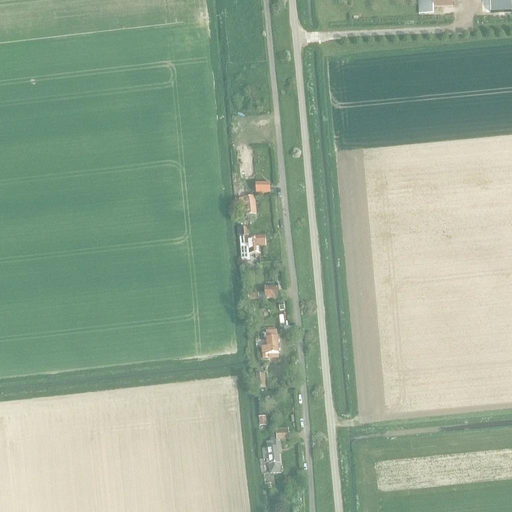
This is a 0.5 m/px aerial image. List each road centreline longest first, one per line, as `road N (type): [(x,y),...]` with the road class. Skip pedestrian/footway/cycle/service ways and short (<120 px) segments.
road 1 (unclassified): [(311,511),(265,0)]
road 2 (unclassified): [(339,511),(293,0)]
